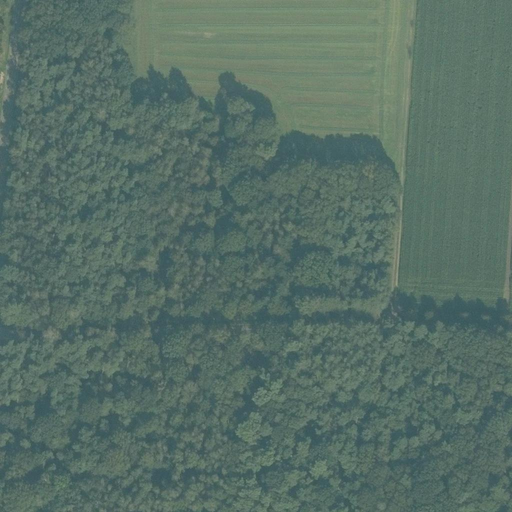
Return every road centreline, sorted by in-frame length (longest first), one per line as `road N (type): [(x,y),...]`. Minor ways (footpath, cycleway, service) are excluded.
road 1 (unclassified): [(0,332),(511,333)]
road 2 (tertiary): [(0,174),(20,0)]
road 3 (track): [(391,330),(399,191)]
